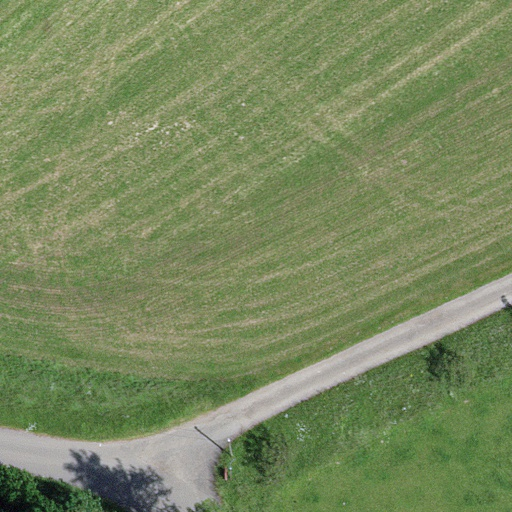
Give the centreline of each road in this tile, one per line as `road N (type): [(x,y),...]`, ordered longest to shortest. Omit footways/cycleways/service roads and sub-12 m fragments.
road 1 (track): [(134,480),(511,296)]
road 2 (track): [(185,511),(134,480),(0,451)]
